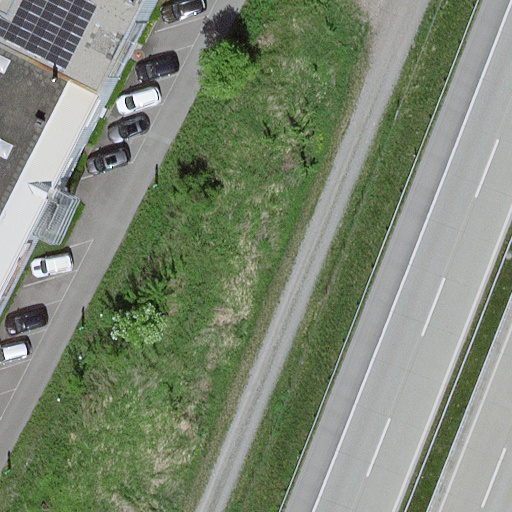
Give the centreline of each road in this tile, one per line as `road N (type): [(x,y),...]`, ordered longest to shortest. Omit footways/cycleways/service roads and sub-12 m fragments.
road 1 (track): [(406,0),(342,178),(202,511)]
road 2 (motorway): [(511,106),(357,511)]
